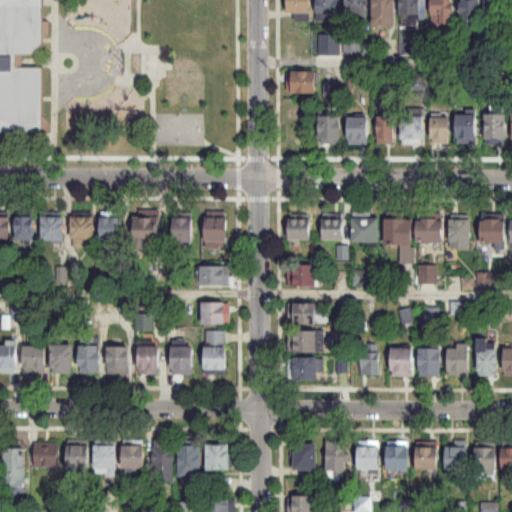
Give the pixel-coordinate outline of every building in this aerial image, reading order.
[(0,0),(0,132),(43,134),(44,68),(22,68),(22,56),(42,56),(42,0),(0,0)] [(312,15),(312,0),(289,0),(289,15),(312,15)] [(318,0),(319,17),(341,17),(341,0),(318,0)] [(347,0),(347,16),(370,16),(369,0),(347,0)] [(397,26),(397,0),(374,0),(374,26),(397,26)] [(421,16),(421,0),(401,0),(401,16),(421,16)] [(454,28),(454,0),(432,0),(433,28),(454,28)] [(462,0),(463,27),(482,27),(482,0),(462,0)] [(487,0),(487,16),(508,16),(507,0),(487,0)] [(145,58),(134,58),(134,69),(145,69),(145,58)] [(288,73),(288,95),(318,95),(318,72),(288,73)] [(426,72),(412,72),(412,90),(426,90),(426,72)] [(426,110),(404,110),(404,145),(426,145),(426,110)] [(508,115),(487,115),(487,144),(508,144),(508,115)] [(434,144),(453,144),(452,116),(433,116),(434,144)] [(458,116),(458,144),(478,144),(478,116),(458,116)] [(343,118),(321,118),(321,144),(343,144),(343,118)] [(370,145),(370,118),(350,118),(350,145),(370,145)] [(396,118),(379,118),(379,146),(396,146),(396,118)] [(12,216),(0,215),(0,240),(12,240),(12,216)] [(17,242),(36,242),(36,216),(17,216),(17,242)] [(66,241),(66,216),(44,216),(44,241),(66,241)] [(97,216),(74,216),(74,247),(85,247),(85,239),(97,239),(97,216)] [(229,216),(207,216),(207,247),(229,247),(229,216)] [(126,245),(126,217),(103,217),(103,245),(126,245)] [(161,246),(161,217),(137,217),(137,246),(161,246)] [(195,217),(176,217),(176,242),(195,242),(195,217)] [(381,242),(381,217),(354,217),(354,242),(381,242)] [(313,240),(313,218),(291,218),(291,240),(313,240)] [(387,244),(415,244),(415,218),(387,218),(387,244)] [(508,218),(483,218),(483,242),(508,242),(508,218)] [(346,240),(346,219),(324,219),(324,240),(346,240)] [(419,243),(445,243),(445,219),(419,219),(419,243)] [(472,248),(472,219),(451,219),(451,248),(472,248)] [(319,264),(291,264),(291,286),(319,286),(319,264)] [(231,265),(203,265),(203,285),(231,285),(231,265)] [(204,324),(231,324),(231,301),(204,301),(204,324)] [(319,323),(319,302),(294,302),(294,323),(319,323)] [(228,374),(228,330),(206,330),(206,374),(228,374)] [(319,351),(319,330),(289,330),(289,351),(319,351)] [(479,376),(499,376),(499,338),(479,338),(479,376)] [(0,371),(18,372),(18,341),(0,341),(0,371)] [(52,372),(74,372),(74,344),(52,344),(52,372)] [(81,372),(102,372),(102,344),(81,344),(81,372)] [(47,345),(25,345),(25,368),(47,368),(47,345)] [(130,373),(130,345),(108,345),(108,373),(130,373)] [(140,373),(160,373),(160,345),(140,345),(140,373)] [(450,374),(471,374),(471,345),(450,345),(450,374)] [(195,374),(195,346),(174,346),(174,374),(195,374)] [(415,347),(393,347),(393,377),(415,377),(415,347)] [(421,377),(443,377),(443,347),(421,347),(421,377)] [(363,374),(382,374),(382,352),(363,352),(363,374)] [(322,356),(296,356),(296,379),(322,379),(322,356)] [(174,480),(174,439),(154,439),(154,480),(174,480)] [(328,478),(346,478),(346,440),(328,440),(328,478)] [(202,441),(180,441),(180,476),(202,476),(202,441)] [(390,441),(390,468),(411,468),(411,441),(390,441)] [(91,442),(69,442),(69,467),(91,467),(91,442)] [(318,442),(295,442),(295,469),(318,469),(318,442)] [(448,471),(469,471),(469,442),(448,442),(448,471)] [(36,466),(60,466),(60,444),(36,444),(36,466)] [(97,444),(97,469),(119,469),(119,444),(97,444)] [(146,444),(124,444),(124,468),(146,468),(146,444)] [(231,444),(208,444),(208,469),(231,469),(231,444)] [(498,472),(498,444),(477,444),(477,472),(498,472)] [(382,468),(382,446),(360,446),(360,468),(382,468)] [(418,469),(440,469),(440,446),(418,446),(418,469)] [(6,447),(6,481),(26,481),(26,447),(6,447)] [(314,511),(314,495),(289,495),(289,511),(314,511)] [(232,511),(232,498),(207,498),(207,511),(232,511)]
